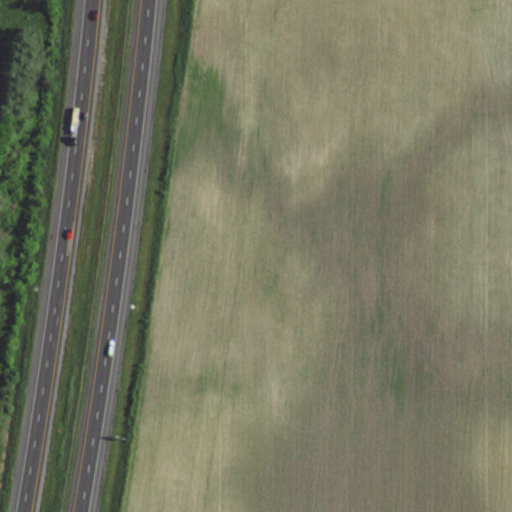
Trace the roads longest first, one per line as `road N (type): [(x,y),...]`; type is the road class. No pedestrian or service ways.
road 1 (motorway): [(87,0),(64,218),(14,511)]
road 2 (motorway): [(82,511),(114,322),(146,0)]
